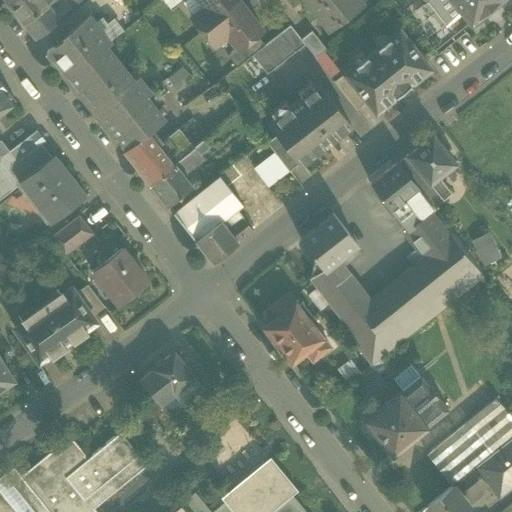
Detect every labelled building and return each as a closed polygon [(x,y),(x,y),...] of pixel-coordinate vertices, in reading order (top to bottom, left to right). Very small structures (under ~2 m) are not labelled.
[(12,0),(8,4),(23,23),(47,4),(44,0),(12,0)] [(51,0),(47,4),(23,23),(34,37),(58,18),(53,11),(66,0),(67,0),(72,6),(80,0),(51,0)] [(198,0),(204,7),(191,17),(202,31),(240,1),(238,0),(198,0)] [(302,0),(314,15),(332,0),(302,0)] [(361,0),(332,0),(314,15),(328,32),(364,3),(361,0)] [(408,0),(416,9),(425,2),(428,0),(408,0)] [(428,0),(425,2),(445,28),(463,14),(470,23),(498,0),(428,0)] [(240,1),(202,31),(214,45),(226,36),(237,49),(237,50),(256,35),(262,30),(240,1)] [(88,16),(63,36),(65,39),(48,51),(61,66),(62,66),(69,74),(105,46),(110,43),(88,16)] [(290,25),(264,45),(265,46),(252,56),(267,74),(304,45),(301,40),(290,25)] [(399,30),(344,73),(355,87),(354,87),(364,99),(367,102),(375,112),(387,102),(388,103),(418,78),(417,78),(430,68),(419,55),(410,43),(409,43),(399,30)] [(326,50),(311,31),(301,40),(304,45),(316,58),(326,50)] [(256,35),(237,50),(237,49),(227,56),(236,68),(252,56),(265,46),(264,45),(256,35)] [(105,46),(69,74),(79,88),(77,90),(114,135),(117,132),(129,147),(147,132),(164,119),(146,96),(150,92),(136,77),(133,80),(105,46)] [(355,87),(344,73),(334,82),(356,110),(367,102),(364,99),(354,87),(355,87)] [(0,112),(15,101),(0,82),(0,112)] [(319,85),(269,124),(277,135),(299,163),(301,165),(325,145),(323,143),(327,140),(329,143),(350,126),(319,85)] [(178,129),(158,145),(173,165),(193,148),(178,129)] [(129,147),(123,151),(149,184),(150,184),(173,165),(158,145),(147,132),(129,147)] [(8,152),(0,158),(0,199),(20,183),(19,182),(51,158),(40,144),(42,142),(36,133),(31,137),(30,135),(8,152)] [(299,163),(277,135),(266,143),(289,172),(299,163)] [(432,135),(407,155),(422,173),(442,199),(450,192),(437,176),(454,163),(445,151),(450,147),(441,136),(436,140),(432,135)] [(0,140),(0,158),(8,152),(0,140)] [(203,148),(199,144),(194,148),(198,152),(203,148)] [(173,165),(150,184),(167,205),(191,186),(183,175),(202,159),(200,155),(201,154),(200,154),(199,154),(198,152),(194,148),(193,148),(173,165)] [(84,195),(54,157),(55,156),(54,155),(51,158),(19,182),(20,183),(50,221),(49,222),(49,223),(86,195),(85,194),(84,195)] [(422,173),(407,155),(397,162),(412,181),(422,173)] [(412,181),(397,162),(371,183),(407,228),(419,219),(430,210),(431,212),(435,209),(412,181)] [(218,176),(173,213),(195,241),(222,220),(223,221),(236,210),(242,206),(218,176)] [(252,231),(236,210),(223,221),(239,241),(252,231)] [(431,212),(430,210),(419,219),(432,235),(416,249),(424,258),(451,237),(431,212)] [(333,214),(300,240),(323,268),(324,269),(325,267),(336,280),(347,271),(338,258),(356,243),(333,214)] [(79,215),(50,237),(65,256),(93,234),(79,215)] [(407,228),(403,232),(410,240),(416,249),(432,235),(419,219),(407,228)] [(222,220),(195,241),(212,263),(239,241),(223,221),(222,220)] [(483,264),(499,256),(485,230),(470,238),(483,264)] [(414,266),(402,276),(425,305),(428,310),(433,307),(429,302),(433,298),(467,271),(474,266),(451,237),(424,258),(414,266)] [(416,249),(410,240),(400,248),(414,266),(424,258),(416,249)] [(148,280),(122,247),(103,262),(110,271),(99,280),(119,304),(148,280)] [(347,271),(336,280),(325,267),(324,269),(323,268),(310,278),(339,316),(344,322),(358,311),(371,301),(347,271)] [(467,271),(433,298),(441,309),(475,281),(467,271)] [(371,301),(358,311),(382,340),(396,329),(425,305),(402,276),(371,301)] [(104,307),(87,285),(75,293),(92,316),(104,307)] [(71,287),(54,299),(52,296),(29,313),(31,316),(14,328),(39,363),(49,356),(51,359),(61,352),(60,351),(72,342),(73,343),(88,333),(85,330),(96,322),(92,316),(75,293),(71,287)] [(329,346),(287,293),(269,306),(277,316),(263,327),(290,361),(304,350),(312,360),(329,346)] [(382,340),(358,311),(344,322),(339,316),(335,320),(371,365),(404,339),(396,329),(382,340)] [(174,352),(139,379),(159,404),(172,394),(194,377),(193,376),(174,352)] [(0,389),(14,380),(0,358),(0,389)] [(398,391),(363,420),(364,422),(364,429),(370,437),(377,437),(392,455),(427,427),(426,426),(448,409),(420,375),(419,376),(410,365),(393,379),(402,389),(399,392),(398,391)] [(194,377),(172,394),(181,404),(202,388),(209,396),(215,392),(199,372),(193,376),(194,377)] [(511,418),(495,398),(426,454),(452,485),(474,467),(511,435),(511,418)] [(70,436),(21,476),(49,511),(95,511),(94,509),(147,466),(120,432),(116,435),(113,435),(105,441),(105,444),(102,446),(99,446),(91,453),(91,455),(86,459),(84,456),(84,455),(70,436)] [(511,435),(474,467),(485,481),(499,498),(511,486),(511,435)] [(268,458),(221,498),(225,503),(214,511),(209,511),(194,495),(172,511),(302,511),(289,497),(296,491),(268,458)] [(4,472),(0,475),(0,511),(49,511),(21,476),(13,467),(5,473),(4,472)] [(452,485),(426,507),(430,511),(461,511),(469,506),(463,500),(485,481),(474,467),(452,485)]
